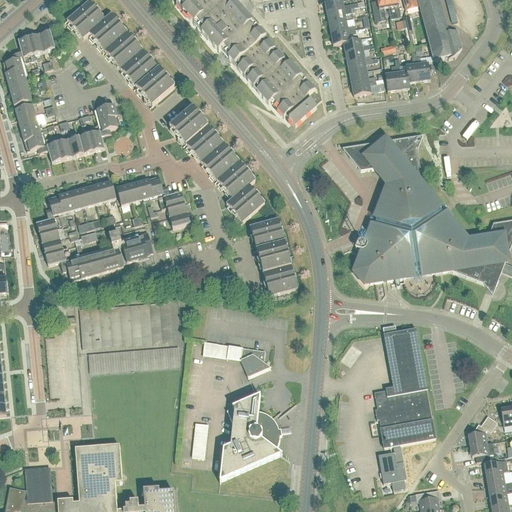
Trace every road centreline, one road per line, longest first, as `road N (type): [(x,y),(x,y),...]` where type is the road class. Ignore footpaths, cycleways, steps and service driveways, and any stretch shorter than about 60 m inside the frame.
road 1 (secondary): [(122,0),(272,174)]
road 2 (secondary): [(277,162),(138,0)]
road 3 (secondary): [(304,511),(320,321)]
road 4 (unclassified): [(356,117),(438,101),(482,51),(496,21)]
road 5 (residential): [(0,447),(41,430),(30,308)]
road 6 (residential): [(156,160),(144,116),(70,34)]
road 7 (residential): [(16,193),(156,160)]
road 8 (residential): [(431,467),(508,357)]
road 9 (unclassified): [(508,357),(446,322),(384,315)]
road 10 (residential): [(223,252),(206,190),(190,171),(174,175),(156,160)]
road 11 (residential): [(341,116),(310,0)]
